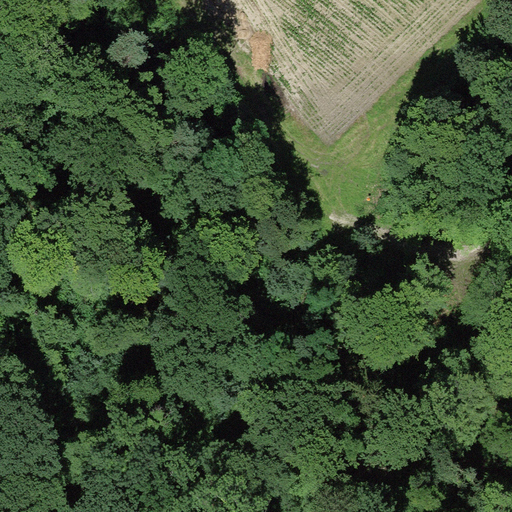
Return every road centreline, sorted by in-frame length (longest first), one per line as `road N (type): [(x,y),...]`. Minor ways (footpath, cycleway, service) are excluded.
road 1 (track): [(342,226),(259,370),(223,450),(208,511)]
road 2 (track): [(342,226),(358,221),(427,248),(511,244)]
